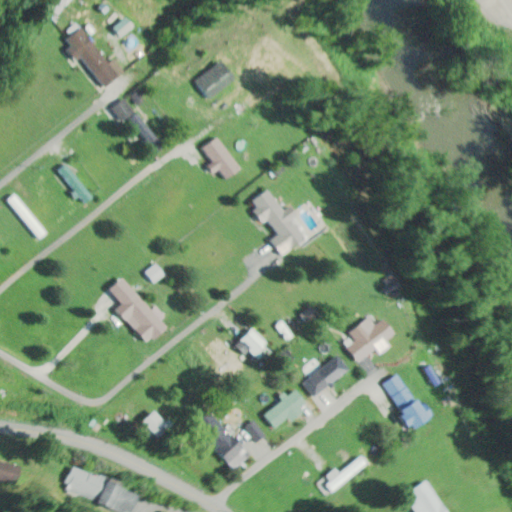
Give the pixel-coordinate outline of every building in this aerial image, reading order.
[(62,0),(51,0),(45,11),(53,16),(62,0)] [(61,39),(76,26),(114,74),(99,86),(61,39)] [(229,81),(214,63),(189,83),(204,102),(229,81)] [(108,113),(117,122),(128,112),(119,102),(108,113)] [(126,120),(149,156),(159,150),(135,114),(126,120)] [(235,170),(212,138),(196,150),(220,181),(235,170)] [(78,205),(86,199),(62,166),(54,172),(78,205)] [(269,239),(265,242),(276,257),(298,241),(262,190),(244,203),(269,239)] [(42,234),(10,195),(3,201),(34,240),(42,234)] [(120,323),(125,318),(134,327),(129,332),(143,346),(162,328),(115,279),(103,291),(117,306),(110,312),(120,323)] [(335,343),(355,364),(388,333),(376,320),(370,326),(362,318),(335,343)] [(306,377),(316,392),(344,372),(333,357),(306,377)] [(376,385),(404,430),(419,421),(391,376),(376,385)] [(303,407),(291,390),(258,413),(270,430),(303,407)] [(239,449),(213,423),(197,438),(224,465),(239,449)] [(361,465),(354,457),(318,488),(325,496),(361,465)] [(17,470),(0,463),(0,483),(10,488),(17,470)] [(398,495),(409,511),(439,511),(419,481),(398,495)]
